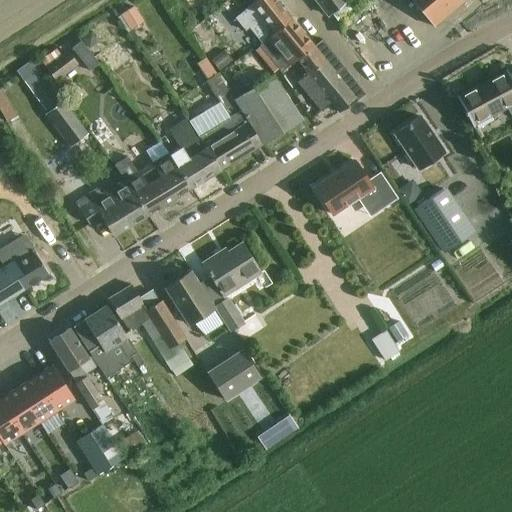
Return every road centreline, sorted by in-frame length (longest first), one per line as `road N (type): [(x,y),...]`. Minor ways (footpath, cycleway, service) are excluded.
road 1 (residential): [(0,349),(382,103)]
road 2 (residential): [(382,103),(511,24)]
road 3 (residential): [(382,103),(299,0)]
